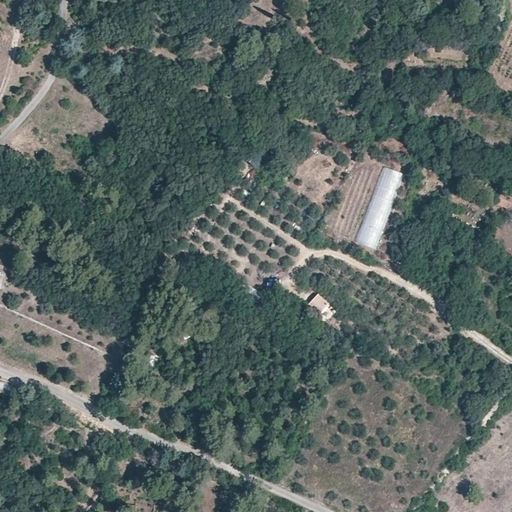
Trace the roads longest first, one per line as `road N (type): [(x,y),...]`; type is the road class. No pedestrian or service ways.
road 1 (unclassified): [(0,370),(316,511)]
road 2 (track): [(511,361),(401,281),(303,249),(229,197)]
road 3 (track): [(0,137),(54,73),(66,0)]
